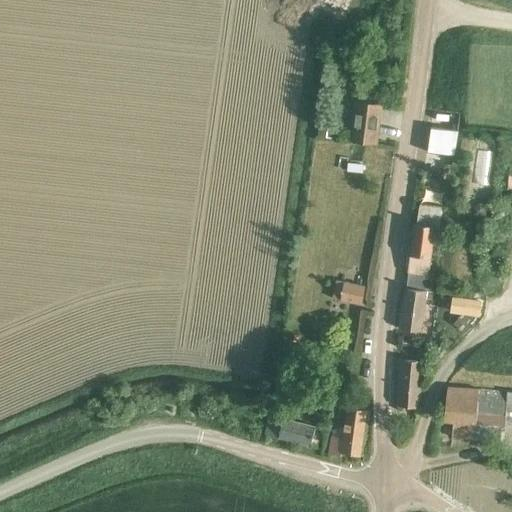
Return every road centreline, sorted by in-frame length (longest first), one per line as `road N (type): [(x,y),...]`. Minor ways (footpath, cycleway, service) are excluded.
road 1 (tertiary): [(381,482),(384,293),(428,0)]
road 2 (unclassified): [(0,493),(135,438),(199,437)]
road 3 (residential): [(199,437),(381,482)]
